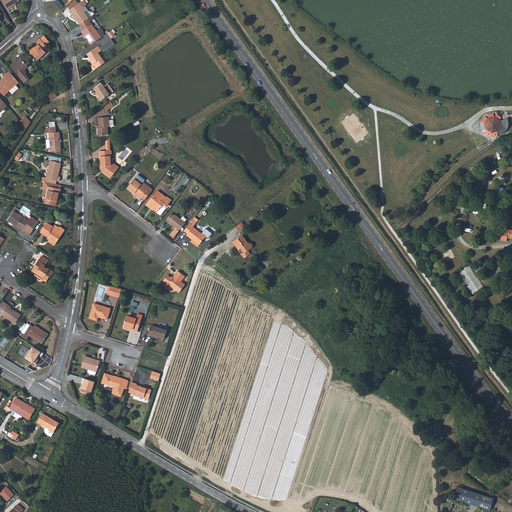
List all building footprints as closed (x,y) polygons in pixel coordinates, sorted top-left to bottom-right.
[(0,0),(7,10),(13,6),(13,5),(19,1),(18,1),(17,0),(0,0)] [(83,1),(82,0),(76,0),(66,8),(69,12),(83,1)] [(79,26),(86,21),(88,19),(81,9),(86,5),(83,1),(69,12),(79,26)] [(83,36),(90,46),(99,39),(95,33),(86,21),(79,26),(83,32),(80,34),(82,37),(83,36)] [(32,46),(28,50),(37,60),(45,53),(42,50),(46,46),(50,43),(43,35),(40,38),(39,37),(35,41),(37,44),(33,47),(32,46)] [(105,52),(116,44),(112,39),(101,46),(105,52)] [(91,66),(94,70),(105,63),(98,54),(102,51),(99,47),(87,55),(90,59),(89,60),(92,65),(91,66)] [(10,67),(24,84),(29,80),(26,76),(26,72),(25,70),(28,67),(27,66),(30,63),(23,55),(20,57),(21,59),(17,63),(16,62),(10,67)] [(0,89),(4,94),(19,82),(10,71),(4,76),(5,77),(0,80),(0,89)] [(96,92),(99,95),(97,97),(101,102),(113,93),(108,85),(104,87),(101,83),(93,88),(96,92)] [(47,94),(52,100),(57,96),(53,90),(47,94)] [(112,107),(110,103),(103,107),(106,111),(112,107)] [(486,130),(492,133),(498,132),(499,135),(502,134),(505,131),(508,128),(509,125),(508,118),(501,119),(496,116),(489,117),(485,123),(486,130)] [(100,126),(100,128),(97,128),(98,136),(109,135),(108,127),(115,126),(114,120),(110,121),(109,117),(99,118),(100,126)] [(61,149),(59,131),(55,131),(49,132),(49,138),(45,139),(46,146),(48,146),(49,151),(61,149)] [(99,169),(111,177),(117,168),(110,164),(111,161),(110,156),(100,156),(100,165),(99,165),(99,169)] [(50,160),(47,175),(57,177),(60,178),(60,174),(58,173),(60,162),(50,160)] [(40,179),(41,180),(56,183),(57,177),(47,175),(41,174),(40,179)] [(142,198),(144,200),(152,190),(150,188),(148,189),(142,185),(144,183),(146,180),(138,175),(128,188),(137,195),(135,197),(140,200),(142,198)] [(60,184),(56,183),(41,180),(40,188),(45,189),(47,189),(45,196),(44,196),(43,201),(54,204),(56,194),(58,187),(59,188),(60,184)] [(162,205),(165,208),(169,202),(166,199),(167,198),(157,191),(154,196),(152,195),(145,205),(149,208),(150,207),(154,210),(156,212),(162,205)] [(156,212),(160,214),(165,208),(162,205),(156,212)] [(24,229),(23,229),(31,234),(39,220),(32,215),(30,219),(15,209),(9,219),(24,229)] [(251,220),(259,214),(257,211),(249,217),(251,220)] [(170,212),(165,218),(169,221),(168,222),(178,230),(185,222),(174,214),(174,215),(170,212)] [(187,233),(193,238),(200,243),(205,235),(208,237),(211,232),(205,227),(201,232),(192,225),(197,220),(193,217),(184,229),(188,232),(187,233)] [(49,237),(56,241),(62,232),(65,227),(61,224),(60,224),(56,222),(54,225),(48,220),(41,230),(47,234),(49,233),(51,235),(49,237)] [(246,227),(242,221),(237,225),(240,231),(246,227)] [(511,229),(507,229),(507,231),(507,234),(500,234),(500,237),(507,238),(511,238),(511,229)] [(54,243),(56,241),(49,237),(51,235),(49,233),(47,234),(46,237),(54,243)] [(241,234),(232,241),(238,249),(240,247),(243,251),(240,253),(243,257),(250,253),(248,250),(250,248),(251,246),(250,243),(249,242),(247,242),(241,234)] [(48,268),(45,266),(46,265),(49,261),(41,256),(33,268),(37,271),(36,273),(44,279),(45,278),(48,280),(52,275),(53,276),(56,272),(49,267),(48,268)] [(458,273),(472,294),(483,286),(469,265),(458,273)] [(165,282),(165,285),(167,287),(170,286),(178,292),(185,284),(179,280),(181,278),(182,280),(185,276),(177,271),(172,277),(168,274),(163,279),(165,282)] [(118,297),(121,289),(111,286),(110,287),(107,286),(105,292),(108,293),(108,294),(118,297)] [(13,305),(5,299),(0,306),(0,315),(2,317),(4,314),(17,322),(23,312),(13,306),(13,305)] [(94,302),(89,317),(97,320),(99,314),(102,315),(102,317),(107,318),(110,310),(105,308),(105,306),(94,302)] [(134,328),(133,331),(137,332),(143,314),(138,313),(136,318),(127,315),(124,326),(134,328)] [(44,341),(49,332),(46,330),(45,330),(35,324),(32,322),(26,331),(25,334),(28,336),(30,332),(44,341)] [(151,324),(147,335),(156,338),(157,336),(164,338),(167,329),(151,324)] [(6,336),(1,345),(7,349),(12,339),(6,336)] [(43,353),(32,346),(25,357),(35,364),(39,359),(36,357),(38,354),(41,356),(43,353)] [(84,355),(81,367),(88,369),(87,372),(88,373),(94,375),(95,374),(96,372),(97,372),(100,360),(84,355)] [(150,378),(159,381),(161,373),(153,371),(150,378)] [(114,387),(112,393),(121,396),(123,389),(125,389),(127,380),(105,373),(101,383),(114,387)] [(136,383),(132,382),(129,391),(134,392),(133,394),(140,396),(141,395),(149,398),(152,390),(136,384),(136,383)] [(16,399),(31,407),(17,397),(16,399)] [(31,407),(16,399),(11,408),(16,411),(14,414),(13,413),(12,414),(18,418),(19,417),(21,418),(23,415),(29,419),(35,409),(31,407)] [(8,413),(10,411),(13,413),(14,414),(16,411),(11,408),(7,405),(4,410),(8,413)] [(46,433),(52,436),(60,422),(44,414),(39,422),(47,427),(46,429),(46,430),(46,433)] [(13,431),(10,436),(17,441),(21,435),(13,431)] [(480,447),(486,448),(488,447),(490,446),(492,443),(492,441),(492,439),(490,436),(489,435),(486,433),(483,434),(481,434),(479,436),(478,438),(477,441),(477,443),(480,447)] [(493,497),(457,485),(453,497),(489,509),(493,497)] [(1,492),(8,500),(15,494),(7,486),(1,492)]
